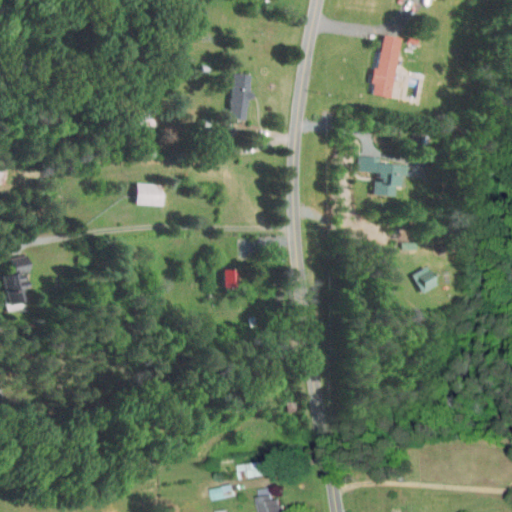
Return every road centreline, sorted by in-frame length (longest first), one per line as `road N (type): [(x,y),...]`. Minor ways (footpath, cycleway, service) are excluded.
road 1 (tertiary): [(335,511),(301,241),(308,93),(323,0)]
road 2 (track): [(311,77),(87,84),(24,118),(0,119)]
